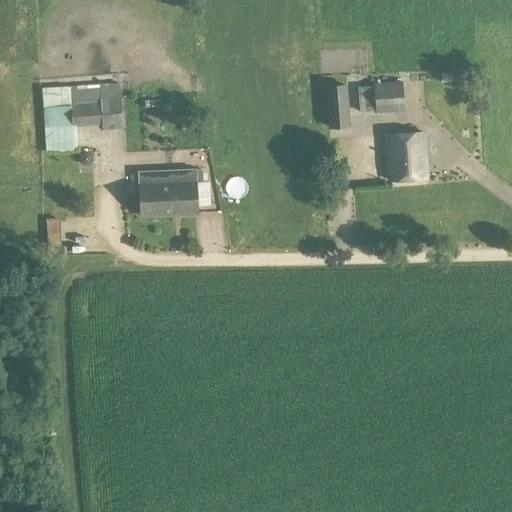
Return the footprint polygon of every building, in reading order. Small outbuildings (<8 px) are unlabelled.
[(373,86),(358,87),(360,112),(376,111),(376,114),(405,112),(402,82),(373,84),(373,86)] [(350,127),(347,84),(325,86),(328,129),(350,127)] [(100,89),(43,93),(47,152),(78,150),(77,128),(102,126),(103,131),(123,130),(119,87),(100,88),(100,89)] [(386,135),(389,181),(427,178),(423,133),(386,135)] [(138,185),(140,185),(141,214),(196,211),(195,183),(204,183),(203,171),(196,171),(196,169),(137,171),(138,185)] [(65,231),(66,211),(55,211),(55,231),(65,231)]
